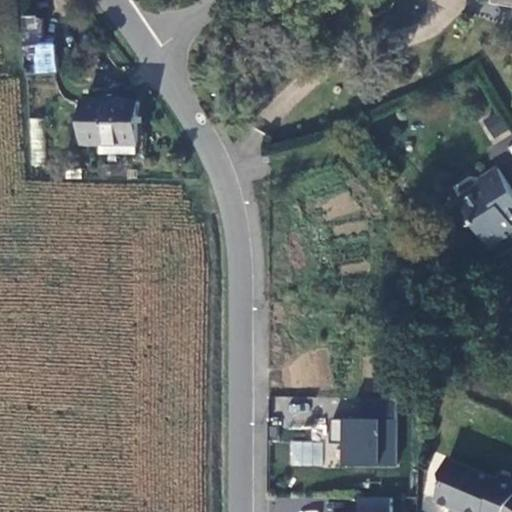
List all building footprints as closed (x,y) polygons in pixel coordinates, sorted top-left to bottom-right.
[(44,23),(24,22),(25,41),(29,81),(59,77),(58,44),(45,44),(44,23)] [(141,105),(89,107),(88,148),(108,148),(109,156),(141,156),(141,105)] [(498,110),(480,120),(492,142),(510,133),(498,110)] [(342,143),(317,148),(318,158),(344,153),(342,143)] [(511,229),(511,191),(499,171),(483,181),(482,188),(460,202),(490,249),(509,238),(506,233),(511,229)] [(392,334),(386,334),(381,343),(394,345),(392,334)] [(347,467),(397,466),(397,398),(366,399),(366,419),(332,419),(332,444),(347,444),(347,467)] [(322,466),(323,442),(290,441),(289,465),(322,466)] [(504,511),(511,500),(511,481),(497,475),(495,480),(446,460),(439,477),(442,483),(434,504),(453,511),(504,511)] [(392,511),(393,497),(360,498),(359,511),(392,511)] [(327,511),(355,511),(355,500),(327,501),(327,511)]
